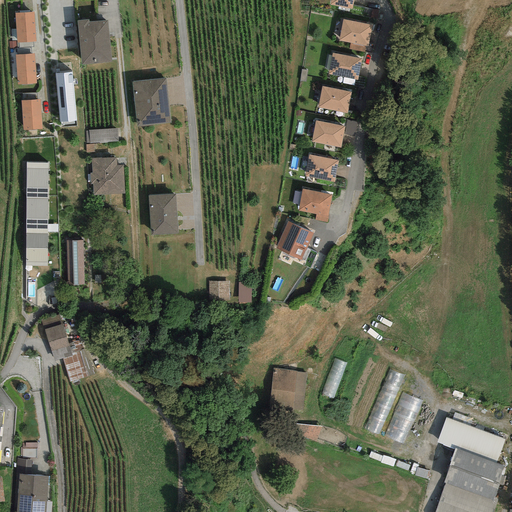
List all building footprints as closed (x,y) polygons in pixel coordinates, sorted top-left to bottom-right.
[(353,0),(330,0),(330,4),(352,8),(353,0)] [(34,12),(15,13),(17,43),(35,42),(34,12)] [(88,19),(77,20),(81,65),(111,62),(107,20),(89,22),(88,19)] [(371,25),(343,20),(339,41),(368,46),(371,25)] [(362,59),(332,53),(328,74),(358,80),(362,59)] [(34,54),(15,55),(17,85),(36,83),(34,54)] [(72,72),(55,74),(59,123),(77,121),(72,72)] [(166,78),(132,81),(136,126),(171,123),(166,78)] [(351,92),(322,87),(317,108),(346,113),(351,92)] [(40,100),(21,101),(23,130),(42,130),(40,100)] [(354,133),(356,120),(347,119),(345,132),(354,133)] [(344,126),(315,121),(312,142),(340,148),(344,126)] [(118,142),(117,129),(88,130),(88,131),(85,131),(86,143),(118,142)] [(338,160),(309,155),(304,177),(334,182),(338,160)] [(116,157),(91,159),(92,173),(90,173),(90,184),(92,184),(93,195),(124,194),(123,165),(117,165),(116,157)] [(26,162),(25,265),(48,265),(49,162),(26,162)] [(332,195),(302,189),(298,211),(316,214),(314,220),(326,222),(332,195)] [(175,194),(148,196),(150,235),(178,233),(175,194)] [(313,233),(287,221),(275,248),(300,260),(313,233)] [(83,240),(66,241),(68,285),(84,285),(83,240)] [(229,281),(208,281),(209,301),(229,301),(229,281)] [(251,282),(238,282),(238,302),(251,302),(251,282)] [(68,343),(59,314),(41,320),(54,361),(63,358),(72,356),(68,343)] [(94,374),(79,340),(68,343),(72,356),(63,358),(70,382),(94,374)] [(335,356),(323,392),(335,396),(347,361),(335,356)] [(387,413),(403,372),(391,367),(389,374),(398,377),(396,383),(387,380),(375,408),(387,413)] [(295,371),(275,369),(272,404),(292,406),(295,371)] [(406,442),(422,396),(402,390),(387,435),(406,442)] [(494,511),(510,463),(456,446),(434,511),(494,511)] [(45,511),(48,476),(19,474),(16,511),(45,511)]
